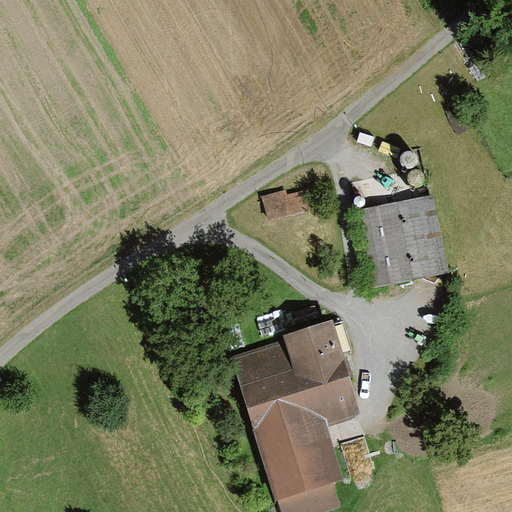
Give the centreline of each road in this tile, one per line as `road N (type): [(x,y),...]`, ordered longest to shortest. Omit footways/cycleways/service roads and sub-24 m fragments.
road 1 (track): [(0,358),(330,132),(469,0)]
road 2 (unknown): [(244,189),(308,293),(419,312)]
